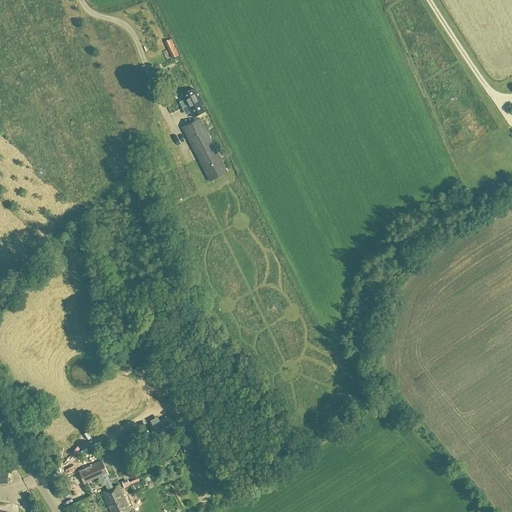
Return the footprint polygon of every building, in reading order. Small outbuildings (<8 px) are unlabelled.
[(173,59),(179,55),(172,38),(165,42),(173,59)] [(194,88),(182,94),(185,100),(180,102),(183,107),(187,105),(194,117),(205,112),(194,88)] [(200,118),(183,128),(210,181),(228,172),(200,118)] [(191,431),(187,419),(164,427),(169,439),(191,431)] [(200,451),(193,434),(180,439),(187,456),(200,451)] [(102,460),(79,471),(80,474),(84,482),(84,483),(85,484),(91,481),(98,477),(99,478),(102,486),(106,485),(106,486),(108,490),(102,492),(111,511),(125,511),(130,510),(129,507),(131,505),(127,494),(124,496),(119,485),(113,487),(107,474),(108,474),(102,460)] [(139,481),(141,480),(140,478),(129,482),(128,481),(123,483),(124,487),(130,484),(134,492),(142,489),(139,481)] [(21,511),(28,503),(22,498),(16,506),(21,511)]
